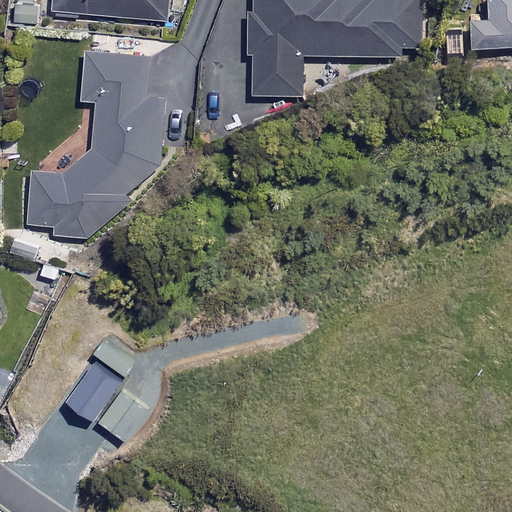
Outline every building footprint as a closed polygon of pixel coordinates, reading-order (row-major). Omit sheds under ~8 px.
[(55,0),(55,12),(169,19),(170,0),(55,0)] [(256,0),(256,9),(250,9),(250,53),(255,53),(255,94),(304,94),(304,55),(424,55),(424,0),(256,0)] [(511,0),(488,0),(489,15),(473,16),(474,46),(511,45),(511,0)] [(99,237),(160,172),(166,96),(148,95),(152,55),(87,50),(83,99),(98,100),(94,147),(89,151),(80,141),(60,158),(69,169),(65,172),(34,170),(30,222),(57,224),(56,234),(99,237)] [(15,377),(0,371),(0,408),(4,410),(15,377)]
